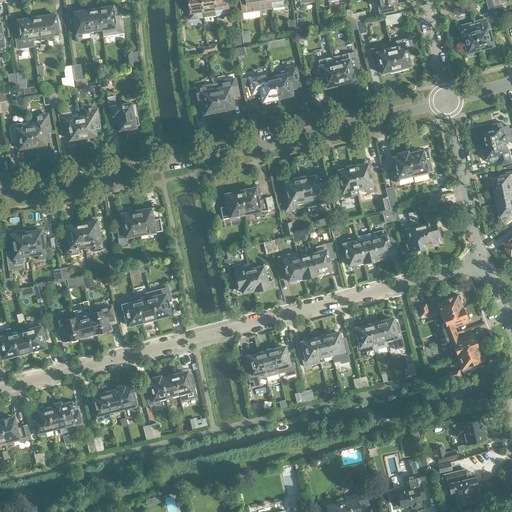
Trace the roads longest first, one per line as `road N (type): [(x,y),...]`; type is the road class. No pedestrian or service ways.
road 1 (residential): [(0,388),(479,265)]
road 2 (residential): [(0,188),(193,159),(445,101)]
road 3 (residential): [(479,265),(445,101)]
